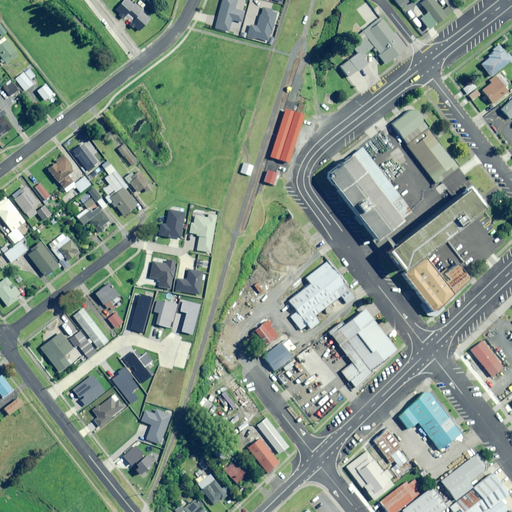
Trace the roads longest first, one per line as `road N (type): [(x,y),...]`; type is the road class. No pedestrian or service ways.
road 1 (residential): [(426,65),(320,148),(303,179),(429,350)]
road 2 (residential): [(0,171),(150,56),(193,0)]
road 3 (residential): [(129,240),(1,339)]
road 4 (residential): [(45,400),(124,341),(183,355)]
road 5 (residential): [(429,350),(316,459)]
road 6 (residential): [(426,65),(511,180)]
road 7 (residential): [(134,511),(45,400)]
road 8 (unclassified): [(429,350),(511,458)]
